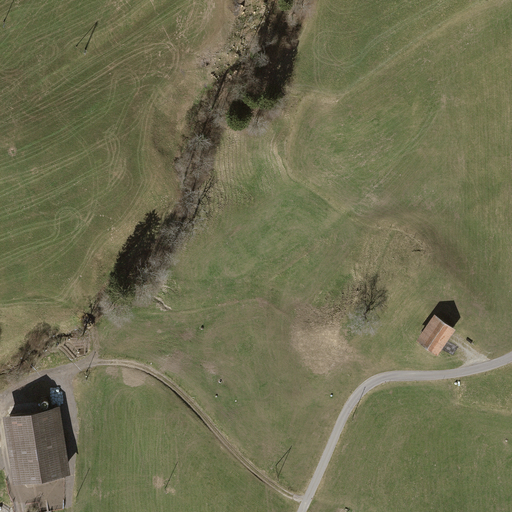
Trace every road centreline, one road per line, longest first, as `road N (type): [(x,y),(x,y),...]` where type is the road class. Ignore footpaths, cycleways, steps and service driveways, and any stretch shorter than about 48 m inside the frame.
road 1 (unclassified): [(511,356),(364,387),(302,511)]
road 2 (track): [(89,363),(131,363),(155,373),(260,476),(306,502)]
